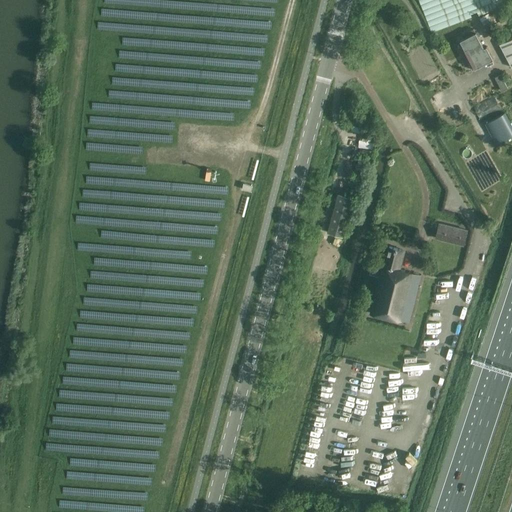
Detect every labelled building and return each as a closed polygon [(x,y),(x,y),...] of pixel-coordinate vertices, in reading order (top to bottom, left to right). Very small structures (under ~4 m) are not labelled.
[(470,14),(477,11),(475,8),(472,0),(419,0),(431,32),(472,17),(470,14)] [(511,0),(472,0),(475,8),(477,11),(478,16),(511,2),(511,0)] [(486,29),(493,24),(487,13),(479,18),(486,29)] [(475,32),(459,40),(469,59),(467,60),(472,70),(474,69),(478,67),(486,63),(487,66),(493,63),(491,60),(493,59),(486,46),(483,48),(475,32)] [(511,67),(511,37),(499,44),(511,67)] [(495,78),(502,91),(508,88),(501,75),(500,74),(495,77),(495,78)] [(511,86),(473,107),(480,120),(511,102),(511,86)] [(348,123),(364,129),(367,121),(361,119),(362,116),(351,112),(348,123)] [(511,126),(505,112),(485,124),(496,144),(511,135),(511,126)] [(243,183),(242,189),(251,191),(253,185),(243,183)] [(338,193),(327,232),(343,236),(354,197),(338,193)] [(468,229),(439,222),(435,238),(463,246),(468,229)] [(382,265),(370,313),(409,323),(421,275),(400,269),(403,260),(400,259),(402,250),(389,247),(384,266),(382,265)]
